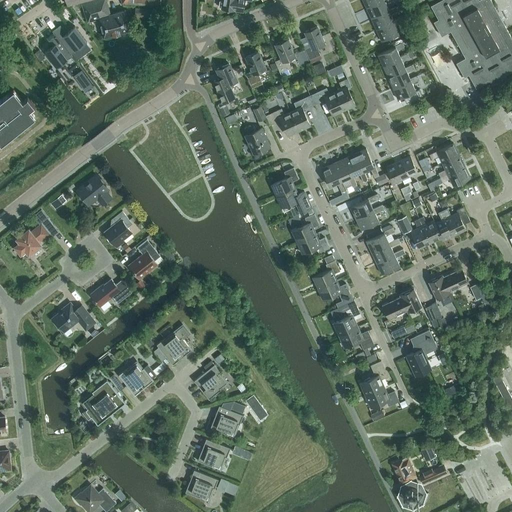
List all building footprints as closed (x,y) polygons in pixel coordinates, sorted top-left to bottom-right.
[(88,22),(99,18),(104,37),(130,30),(125,10),(110,14),(106,0),(90,0),(82,2),(88,22)] [(220,1),(219,6),(221,7),(221,8),(235,10),(235,7),(244,8),(245,0),(222,0),(222,1),(220,1)] [(362,0),(366,8),(384,0),(362,0)] [(386,3),(393,0),(384,0),(366,8),(371,19),(389,11),(389,10),(386,3)] [(440,0),(431,5),(438,19),(434,21),(441,35),(451,30),(465,57),(456,62),(464,76),(469,74),(476,88),(490,80),(492,85),(506,77),(505,75),(511,70),(511,38),(490,0),(440,0)] [(371,19),(376,30),(394,22),(394,21),(391,14),(406,7),(403,3),(389,10),(389,11),(371,19),(372,19),(371,19)] [(158,9),(158,5),(151,5),(151,9),(135,8),(135,16),(158,18),(159,9),(158,9)] [(394,22),(376,30),(381,41),(399,33),(396,25),(403,22),(401,17),(394,21),(394,22)] [(305,31),(311,46),(305,49),(309,60),(320,55),(317,47),(325,44),(317,26),(305,31)] [(70,35),(64,27),(57,33),(58,35),(75,57),(91,44),(79,29),(70,35)] [(75,57),(58,35),(50,41),(56,49),(48,55),(60,71),(76,58),(75,57)] [(279,72),(290,67),(287,60),(295,57),(287,39),(275,44),(281,58),(275,61),(275,62),(278,70),(279,70),(279,72)] [(405,47),(403,42),(395,46),(395,47),(378,55),(383,66),(401,58),(400,57),(397,50),(405,47)] [(300,65),(309,61),(304,50),(295,53),(300,65)] [(252,71),(245,74),(250,85),(251,88),(262,83),(258,72),(265,69),(258,51),(246,57),(252,71)] [(406,69),(405,68),(402,61),(410,58),(414,56),(412,51),(408,53),(400,57),(401,58),(383,66),(388,77),(406,69)] [(273,73),(279,70),(278,70),(275,62),(270,65),(273,73)] [(322,63),(313,67),(316,75),(325,71),(322,63)] [(221,78),(214,81),(223,102),(234,98),(229,85),(236,81),(229,64),(217,69),(221,78)] [(415,69),(413,64),(405,68),(406,69),(388,77),(393,88),(411,80),(410,79),(407,72),(415,69)] [(328,70),(331,76),(340,72),(338,66),(328,70)] [(416,91),(412,83),(420,80),(418,75),(410,79),(411,80),(393,88),(398,99),(416,91)] [(348,78),(344,80),(339,82),(342,89),(336,91),(344,110),(355,105),(348,88),(351,86),(348,78)] [(0,129),(28,108),(22,101),(27,97),(19,88),(15,92),(6,81),(0,85),(0,129)] [(277,92),(284,89),(281,84),(275,87),(277,92)] [(326,99),(333,115),(344,110),(336,91),(329,94),(326,88),(310,95),(314,104),(326,99)] [(310,95),(305,98),(294,103),(297,109),(291,112),(299,130),(310,125),(303,109),(314,104),(310,95)] [(227,105),(219,108),(222,115),(230,112),(227,105)] [(253,109),(259,120),(266,117),(260,106),(255,108),(253,109)] [(281,108),(266,116),(270,125),(281,120),(288,135),(299,130),(291,112),(284,115),(281,108)] [(253,131),(250,125),(245,127),(248,134),(246,135),(254,153),(270,146),(261,128),(253,131)] [(437,151),(430,155),(432,159),(439,155),(443,162),(459,154),(453,143),(437,151)] [(363,171),(364,171),(370,168),(375,177),(379,175),(375,165),(374,166),(366,148),(355,153),(363,171)] [(368,180),(364,171),(363,171),(355,153),(344,158),(352,176),(353,176),(359,173),(364,182),(368,180)] [(439,173),(441,177),(464,166),(459,154),(443,162),(446,169),(439,173)] [(418,172),(410,156),(402,160),(410,176),(418,172)] [(353,176),(352,176),(344,158),(333,163),(341,181),(342,181),(348,178),(353,187),(356,185),(357,185),(353,176)] [(394,163),(402,179),(410,176),(402,160),(394,163)] [(423,170),(431,167),(428,160),(420,164),(423,170)] [(330,186),(337,183),(342,192),(346,190),(342,181),(341,181),(333,163),(322,168),(330,186)] [(394,163),(386,167),(394,183),(402,179),(394,163)] [(450,178),(454,185),(470,177),(464,166),(441,177),(443,182),(450,178)] [(293,168),(284,172),(287,177),(271,184),(276,196),(294,188),(292,181),(298,178),(293,168)] [(379,185),(388,181),(385,174),(375,178),(379,185)] [(97,197),(103,204),(111,197),(105,190),(107,189),(97,175),(79,189),(90,202),(97,197)] [(431,190),(437,187),(434,181),(428,184),(431,190)] [(311,207),(304,191),(297,194),(294,188),(276,196),(281,207),(297,200),(299,204),(290,209),(293,216),(307,209),(308,209),(311,208),(311,207)] [(377,194),(368,198),(368,199),(351,207),(356,218),(373,209),(370,202),(379,198),(377,194)] [(419,197),(412,200),(414,205),(415,207),(422,204),(421,202),(419,197)] [(444,199),(439,201),(442,207),(447,205),(444,199)] [(356,218),(361,229),(379,221),(375,213),(384,209),(382,204),(373,209),(356,218)] [(458,212),(451,216),(447,208),(443,211),(454,234),(466,229),(464,224),(470,221),(463,206),(457,210),(458,212)] [(42,209),(33,216),(39,224),(48,217),(42,209)] [(124,241),(122,239),(131,232),(128,227),(132,223),(122,211),(111,219),(115,224),(105,232),(116,247),(124,241)] [(435,223),(442,237),(441,237),(443,240),(454,234),(443,211),(438,213),(442,220),(435,223)] [(310,216),(305,218),(308,223),(292,231),(297,242),(315,234),(312,227),(319,224),(314,214),(310,216)] [(403,233),(412,229),(406,216),(397,220),(403,233)] [(435,223),(434,220),(427,224),(423,216),(419,218),(430,242),(441,237),(442,237),(435,223)] [(418,228),(411,231),(418,248),(430,242),(419,218),(414,221),(418,228)] [(41,224),(31,232),(29,229),(17,238),(20,242),(15,246),(21,253),(26,249),(29,253),(41,244),(39,241),(49,233),(41,224)] [(369,239),(366,240),(371,252),(389,243),(389,242),(386,236),(395,231),(393,227),(389,224),(381,228),(367,234),(369,239)] [(318,246),(320,252),(329,248),(325,237),(318,240),(315,234),(297,242),(302,253),(318,246)] [(394,253),(391,246),(400,242),(398,238),(389,242),(389,243),(371,252),(376,262),(394,254),(394,253)] [(143,253),(129,265),(133,271),(134,273),(135,272),(140,278),(157,264),(154,260),(160,256),(147,239),(138,246),(143,253)] [(127,252),(131,248),(126,243),(122,246),(127,252)] [(376,262),(382,274),(399,265),(396,257),(405,253),(403,249),(394,253),(394,254),(376,262)] [(335,260),(326,264),(328,270),(312,277),(317,288),(336,280),(333,273),(340,271),(335,260)] [(451,292),(450,291),(468,282),(462,268),(444,276),(443,274),(442,275),(451,292)] [(432,283),(429,284),(436,299),(451,292),(442,275),(431,280),(432,283)] [(104,287),(101,289),(99,287),(91,294),(100,306),(112,296),(117,303),(132,292),(122,279),(115,284),(111,279),(103,285),(104,287)] [(141,279),(135,283),(140,289),(146,285),(141,279)] [(323,299),(338,292),(341,300),(343,304),(353,300),(351,296),(345,283),(339,286),(336,280),(317,288),(323,299)] [(482,296),(476,284),(470,286),(476,299),(482,296)] [(415,291),(412,292),(411,289),(400,295),(408,312),(422,306),(415,291)] [(382,305),(389,319),(407,311),(407,312),(408,312),(400,295),(399,295),(400,297),(382,305)] [(340,313),(346,310),(348,316),(333,323),(338,335),(357,327),(353,319),(361,316),(353,300),(343,304),(337,307),(340,313)] [(78,320),(86,329),(95,322),(82,305),(76,310),(70,302),(62,309),(63,310),(52,319),(63,332),(78,320)] [(437,320),(443,317),(436,302),(431,305),(437,320)] [(425,307),(431,320),(430,320),(431,322),(437,320),(431,305),(425,307)] [(443,317),(437,320),(442,329),(448,326),(444,317),(443,317)] [(405,328),(404,326),(391,332),(393,337),(406,332),(407,333),(415,330),(413,324),(405,328)] [(161,360),(166,356),(173,365),(192,350),(182,338),(188,333),(183,326),(166,339),(165,338),(156,344),(158,347),(154,351),(161,360)] [(363,349),(374,344),(367,330),(360,334),(357,327),(338,335),(344,347),(359,340),(363,349)] [(420,349),(406,355),(415,375),(431,368),(424,353),(437,347),(429,330),(415,337),(420,349)] [(375,354),(367,357),(369,362),(377,359),(375,355),(375,354)] [(227,383),(219,373),(221,372),(211,360),(203,366),(207,370),(194,380),(209,399),(221,389),(220,388),(227,383)] [(388,376),(381,361),(370,365),(375,376),(360,383),(365,395),(384,387),(380,380),(388,376)] [(142,369),(137,362),(128,370),(127,368),(119,375),(135,395),(140,391),(137,387),(142,383),(146,386),(153,380),(144,368),(142,369)] [(160,363),(153,370),(156,374),(164,368),(160,363)] [(117,378),(113,381),(121,390),(124,387),(117,378)] [(92,391),(93,393),(82,402),(87,409),(83,412),(88,419),(91,417),(98,424),(125,402),(107,379),(92,391)] [(509,409),(511,407),(511,397),(503,380),(496,384),(509,409)] [(448,395),(458,390),(455,384),(445,389),(448,395)] [(388,406),(399,401),(394,391),(387,394),(384,387),(365,395),(371,407),(386,400),(388,406)] [(234,401),(231,408),(243,413),(246,406),(234,401)] [(234,435),(238,424),(240,424),(243,415),(219,405),(210,428),(225,433),(226,432),(234,435)] [(212,466),(213,465),(221,468),(225,457),(227,457),(230,448),(206,438),(197,461),(212,466)] [(235,445),(232,452),(239,455),(242,448),(235,445)] [(431,445),(424,448),(429,459),(436,456),(431,445)] [(0,451),(0,469),(10,469),(8,450),(0,451)] [(392,463),(401,483),(416,477),(408,456),(392,463)] [(420,477),(423,483),(436,477),(447,472),(445,468),(444,466),(433,471),(420,477)] [(200,496),(208,499),(213,488),(214,488),(218,479),(194,469),(185,492),(200,497),(200,496)] [(221,478),(216,489),(224,492),(228,480),(221,478)] [(81,492),(74,498),(80,504),(81,503),(89,511),(99,504),(106,511),(116,502),(103,488),(98,492),(91,484),(82,492),(81,492)] [(409,500),(407,508),(413,510),(425,504),(428,493),(421,491),(420,487),(414,485),(408,487),(405,493),(408,499),(409,500)]
